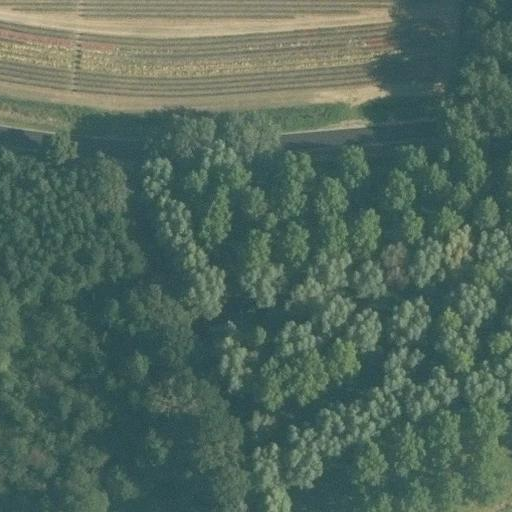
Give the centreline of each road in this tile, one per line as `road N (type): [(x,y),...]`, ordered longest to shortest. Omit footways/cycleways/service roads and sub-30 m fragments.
road 1 (unclassified): [(104,153),(511,120)]
road 2 (track): [(239,511),(104,153)]
